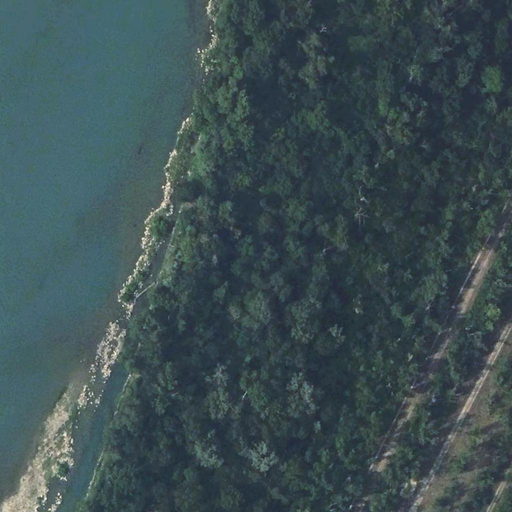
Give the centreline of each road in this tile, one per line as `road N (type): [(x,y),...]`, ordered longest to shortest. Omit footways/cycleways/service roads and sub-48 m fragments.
road 1 (track): [(356,511),(511,212)]
road 2 (track): [(511,318),(412,511)]
